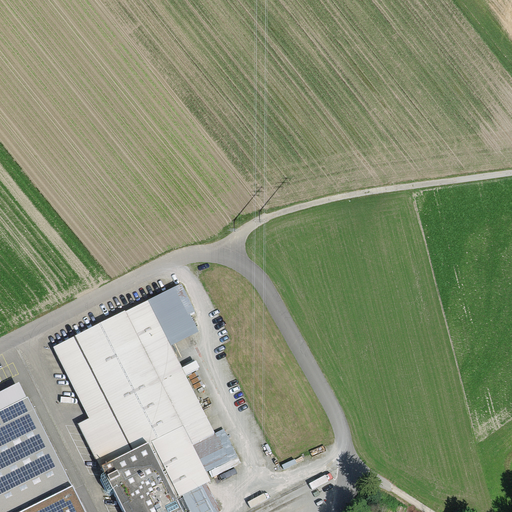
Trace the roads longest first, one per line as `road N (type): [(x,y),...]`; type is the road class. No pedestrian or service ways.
road 1 (unclassified): [(0,345),(153,267),(226,252),(249,269),(323,392),(347,467),(341,511)]
road 2 (track): [(511,172),(298,206),(252,224),(226,252)]
